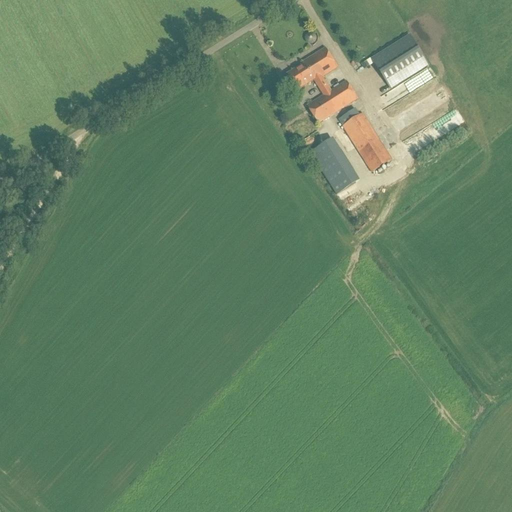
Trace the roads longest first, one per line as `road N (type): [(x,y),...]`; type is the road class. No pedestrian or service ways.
road 1 (unclassified): [(0,182),(298,0)]
road 2 (unknown): [(0,270),(78,134)]
